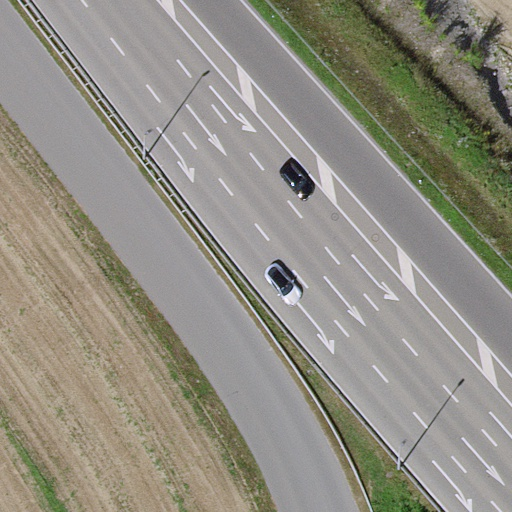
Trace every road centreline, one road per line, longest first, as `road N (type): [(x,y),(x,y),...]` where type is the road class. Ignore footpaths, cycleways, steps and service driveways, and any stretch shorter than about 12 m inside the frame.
road 1 (unclassified): [(322,511),(229,338),(105,197),(0,59)]
road 2 (secondary): [(160,0),(511,413)]
